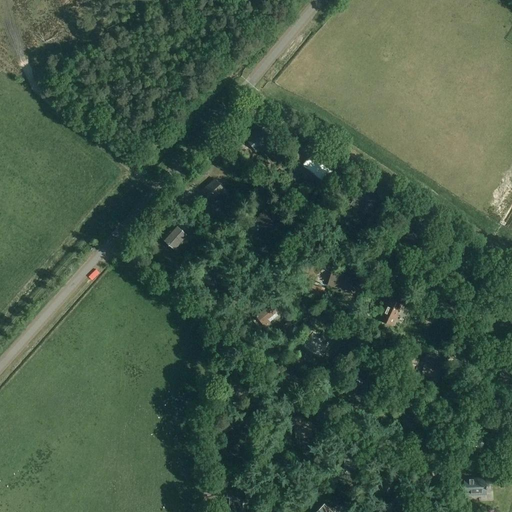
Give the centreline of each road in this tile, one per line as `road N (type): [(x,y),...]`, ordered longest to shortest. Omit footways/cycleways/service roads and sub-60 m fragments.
road 1 (track): [(212,321),(270,274),(318,216),(473,321),(427,511)]
road 2 (tertiary): [(0,365),(316,0)]
road 3 (track): [(108,242),(433,484)]
road 4 (track): [(0,336),(140,179)]
road 5 (track): [(130,169),(34,88),(19,50)]
road 6 (track): [(270,364),(268,511)]
